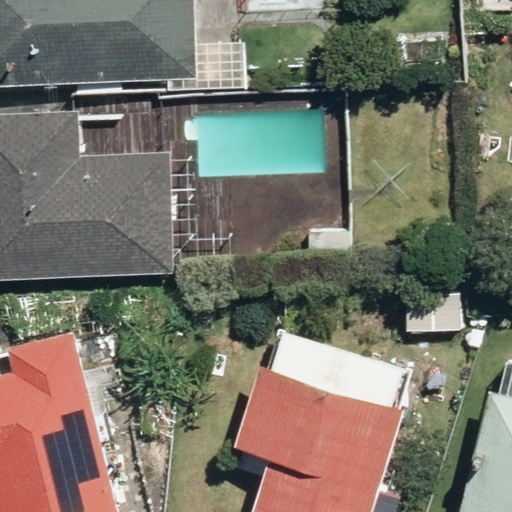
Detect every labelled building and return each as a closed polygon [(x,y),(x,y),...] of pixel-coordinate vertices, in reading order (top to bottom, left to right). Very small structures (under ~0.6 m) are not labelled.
[(248,42),(201,41),(201,0),(0,0),(0,71),(172,76),(172,88),(247,89),(248,42)] [(83,102),(0,100),(0,271),(171,274),(172,147),(83,146),(83,102)] [(374,511),(423,358),(285,314),(238,462),(266,471),(253,511),(374,511)] [(124,511),(81,319),(19,333),(24,355),(0,360),(0,469),(9,511),(124,511)] [(511,511),(511,359),(468,499),(462,511),(511,511)]
